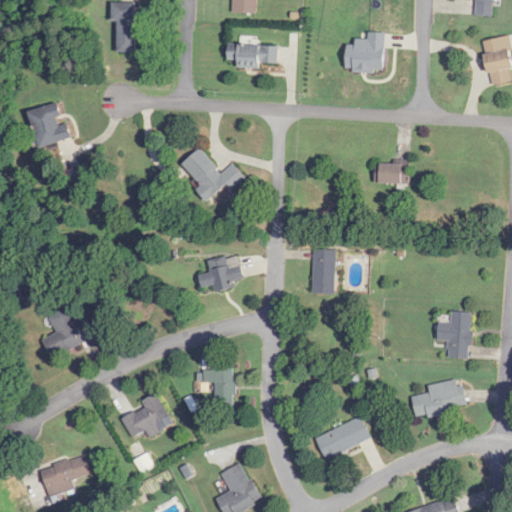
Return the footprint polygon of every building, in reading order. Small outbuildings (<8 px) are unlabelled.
[(258,14),(258,0),(234,0),(235,14),(258,14)] [(495,16),(495,0),(476,0),(477,16),(495,16)] [(119,22),(119,54),(137,54),(137,3),(113,3),(113,22),(119,22)] [(484,42),(492,86),(511,82),(511,71),(506,38),(484,42)] [(237,69),(261,70),(261,64),(279,64),(279,46),(229,45),(229,62),(237,62),(237,69)] [(30,112),(41,148),(73,139),(68,123),(65,124),(59,103),(30,112)] [(229,186),(233,191),(247,179),(235,164),(223,174),(202,149),(183,166),(212,200),(229,186)] [(411,161),(398,161),(398,165),(379,165),(379,185),(411,185),(411,161)] [(314,295),(337,295),(337,251),(315,251),(314,295)] [(210,262),(213,274),(200,276),(203,290),(216,287),(217,293),(238,289),(237,282),(244,281),(239,256),(210,262)] [(44,341),(53,359),(91,340),(82,320),(74,324),(66,310),(51,318),(59,334),(44,341)] [(450,342),(449,359),(472,360),(473,313),(453,313),(453,324),(440,324),(439,341),(450,342)] [(237,407),(236,369),(206,370),(206,383),(217,383),(218,408),(237,407)] [(430,386),(432,394),(414,397),(417,418),(469,409),(465,386),(460,387),(458,381),(430,386)] [(143,402),(146,408),(124,419),(134,439),(148,432),(151,437),(174,425),(158,394),(143,402)] [(373,440),(363,418),(318,438),(327,460),(373,440)] [(77,490),(74,480),(92,476),(87,457),(43,469),(50,497),(77,490)] [(224,474),(233,491),(218,499),(224,511),(243,511),(264,501),(244,463),(224,474)]
